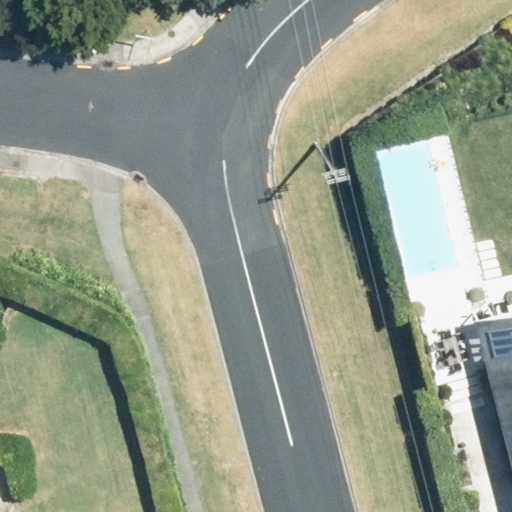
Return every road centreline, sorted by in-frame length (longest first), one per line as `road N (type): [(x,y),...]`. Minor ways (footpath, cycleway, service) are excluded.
road 1 (residential): [(225,123),(315,511)]
road 2 (residential): [(225,123),(0,104)]
road 3 (residential): [(308,0),(243,70),(225,123)]
